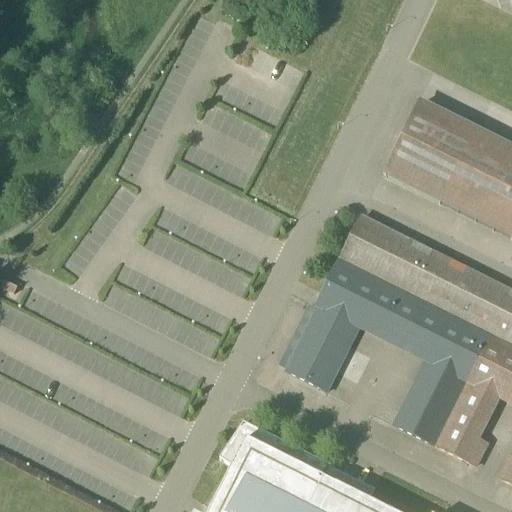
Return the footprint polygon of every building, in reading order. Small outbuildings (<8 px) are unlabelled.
[(511,149),(420,104),(383,177),(511,241),(511,149)] [(511,294),(362,220),(317,309),(319,310),(286,375),(326,395),(358,332),(425,366),(394,429),(475,469),(487,446),(480,442),(499,403),(511,409),(511,458),(500,481),(511,487),(511,294)] [(146,247),(168,259),(176,243),(154,232),(146,247)] [(16,291),(7,287),(3,285),(0,290),(0,292),(13,298),(16,291)] [(386,511),(325,482),(332,469),(244,426),(220,462),(233,470),(211,511),(386,511)]
